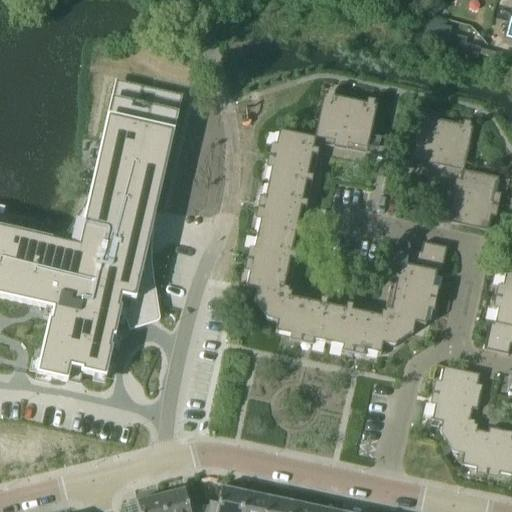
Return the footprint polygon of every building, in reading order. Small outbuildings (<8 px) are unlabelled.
[(445,53),(476,60),(478,48),(464,45),(466,39),(449,36),(445,53)] [(511,65),(511,59),(480,50),(478,57),(511,65)] [(151,234),(154,214),(179,102),(113,87),(77,249),(0,231),(0,300),(50,312),(35,377),(67,385),(69,380),(79,382),(80,375),(104,381),(117,324),(157,312),(154,293),(151,273),(150,253),(151,234)] [(349,102),(323,96),(313,140),(313,141),(315,141),(340,146),(349,102)] [(378,150),(380,140),(369,138),(376,108),(349,102),(340,146),(366,152),(365,157),(386,161),(387,152),(378,150)] [(445,123),(418,117),(409,161),(436,167),(445,123)] [(463,172),(472,129),(445,123),(436,167),(461,173),(463,173),(463,172)] [(313,140),(278,132),(273,159),(316,168),(316,166),(314,166),(316,157),(312,156),(315,141),(313,141),(313,140)] [(316,168),(273,159),(267,185),(304,193),(307,177),(312,178),(314,169),(315,170),(316,168)] [(497,180),(463,172),(463,173),(461,173),(458,189),(453,188),(451,198),(492,207),(497,180)] [(304,193),(267,185),(262,211),(305,220),(305,218),(303,218),(305,209),(301,208),(304,193)] [(492,207),(451,198),(448,209),(453,210),(450,226),(486,234),(492,207)] [(305,220),(262,211),(256,237),(293,245),(296,230),(300,231),(302,221),(304,222),(305,220)] [(293,245),(256,237),(251,262),(294,271),(294,270),(292,270),(294,261),(289,260),(293,245)] [(430,303),(436,276),(440,277),(446,251),(421,246),(418,260),(408,258),(409,252),(409,249),(407,246),(404,245),(402,245),(398,247),(396,250),(392,266),(399,268),(396,283),(391,282),(389,292),(388,291),(388,292),(430,303)] [(294,271),(251,262),(245,289),(256,291),(254,302),(259,312),(281,298),(286,278),(290,279),(291,272),(293,273),(294,271)] [(511,275),(504,274),(498,300),(511,303),(511,275)] [(430,303),(388,292),(387,294),(389,294),(386,305),(391,306),(387,322),(402,342),(413,336),(415,327),(425,329),(430,303)] [(309,299),(307,298),(307,300),(296,297),(295,301),(281,298),(259,312),(265,322),(276,324),(274,334),(300,340),(309,299)] [(320,302),(311,300),(311,299),(309,299),(300,340),(327,345),(334,310),(319,306),(320,302)] [(511,303),(498,300),(492,327),(488,326),(482,353),(506,358),(509,343),(511,343),(511,303)] [(354,351),(362,312),(363,310),(360,309),(359,311),(350,309),(350,313),(334,310),(327,345),(354,351)] [(387,322),(368,317),(369,313),(362,312),(354,351),(380,357),(382,347),(392,349),(402,342),(387,322)] [(479,406),(479,404),(478,403),(480,394),(475,393),(478,377),(441,369),(430,423),(440,425),(437,435),(444,445),(467,431),(471,411),(476,413),(478,406),(479,406)] [(494,432),(488,430),(487,436),(467,431),(444,445),(451,455),(461,457),(459,467),(485,472),(494,432)] [(511,441),(505,440),(506,434),(497,432),(497,431),(495,431),(494,432),(485,472),(511,477),(511,441)] [(240,511),(244,494),(220,489),(216,505),(208,503),(205,511),(240,511)] [(200,511),(200,508),(188,511),(183,491),(159,497),(162,511),(200,511)] [(264,511),(268,499),(244,494),(240,511),(264,511)] [(162,511),(159,497),(135,503),(137,511),(162,511)] [(289,511),(292,504),(268,499),(264,511),(289,511)]
